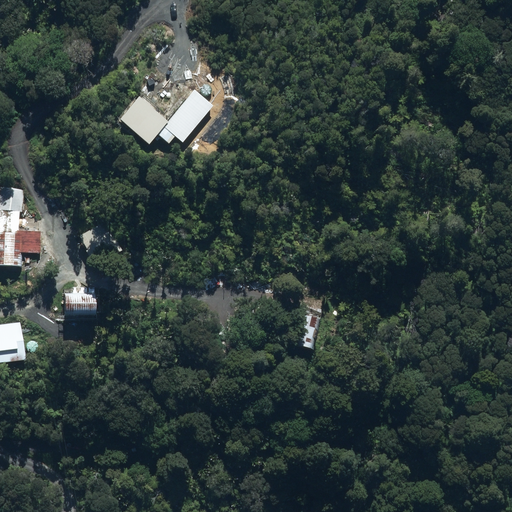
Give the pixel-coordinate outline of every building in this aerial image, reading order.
[(180,143),(211,106),(191,89),(167,119),(135,93),(112,120),(144,146),(154,133),(167,144),(172,137),(180,143)] [(0,265),(18,267),(19,255),(38,256),(39,231),(16,229),(17,212),(20,212),(21,194),(11,194),(11,189),(0,188),(0,265)] [(122,250),(105,222),(77,238),(88,256),(100,249),(106,260),(122,250)] [(69,295),(60,295),(60,315),(92,315),(92,287),(69,287),(69,295)] [(0,363),(23,361),(19,324),(0,325),(0,363)]
